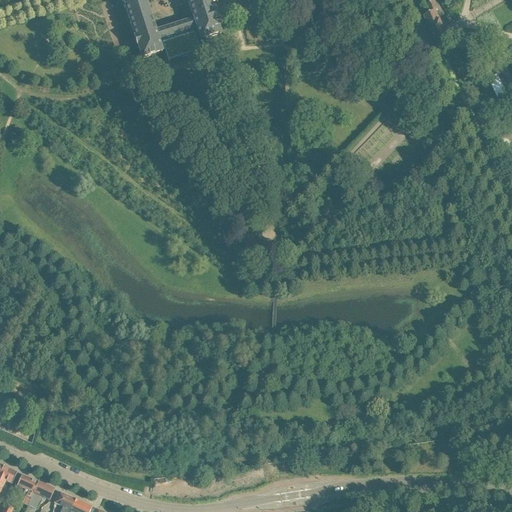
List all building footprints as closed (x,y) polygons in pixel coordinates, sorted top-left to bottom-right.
[(122,0),(135,37),(136,40),(134,41),(136,48),(139,48),(140,51),(141,54),(141,56),(139,57),(140,59),(142,58),(142,60),(144,59),(144,58),(160,53),(160,54),(163,53),(163,52),(164,51),(164,50),(167,58),(199,48),(196,40),(197,39),(198,41),(200,40),(202,45),(210,43),(208,38),(218,35),(218,36),(220,35),(220,34),(222,34),(221,32),(219,33),(216,22),(217,22),(219,19),(219,17),(218,16),(217,16),(217,15),(216,15),(215,15),(211,3),(215,1),(217,4),(219,2),(217,0),(273,0),(275,3),(284,0),(122,0)] [(443,28),(440,21),(436,11),(438,10),(434,1),(426,4),(430,13),(424,16),(432,34),(433,35),(439,50),(450,44),(443,28)] [(490,63),(480,68),(482,73),(492,68),(490,63)] [(0,492),(5,481),(12,484),(17,473),(0,466),(0,492)] [(29,503),(38,483),(22,476),(17,486),(25,490),(23,496),(25,497),(22,504),(27,506),(29,503)] [(49,501),(54,491),(38,483),(27,506),(37,511),(43,498),(49,501)] [(69,511),(75,500),(59,493),(54,504),(62,507),(60,511),(69,511)] [(89,511),(92,508),(75,500),(69,511),(89,511)]
